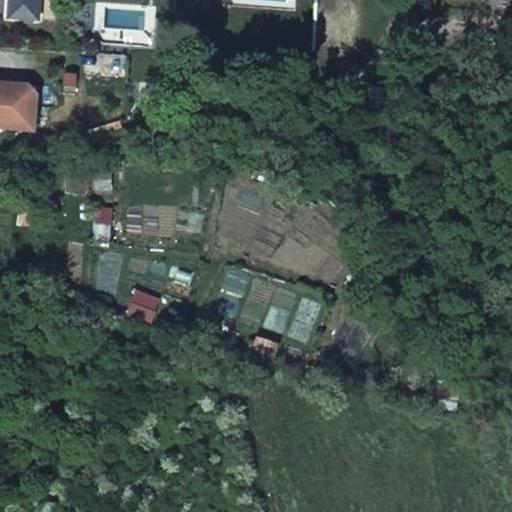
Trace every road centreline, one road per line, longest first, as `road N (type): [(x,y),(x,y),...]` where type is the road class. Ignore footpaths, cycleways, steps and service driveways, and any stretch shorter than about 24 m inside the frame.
road 1 (track): [(0,173),(220,109),(511,63)]
road 2 (track): [(352,87),(401,17),(511,22)]
